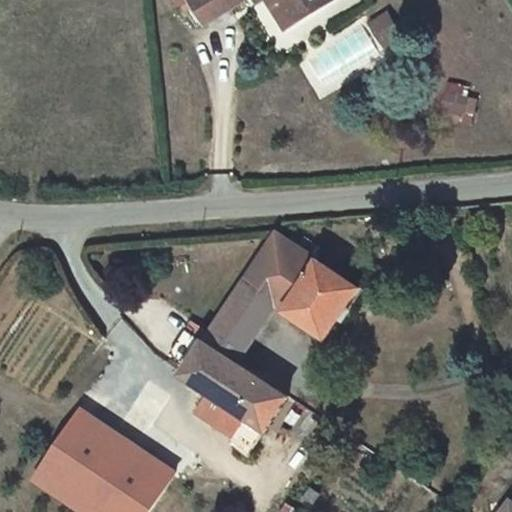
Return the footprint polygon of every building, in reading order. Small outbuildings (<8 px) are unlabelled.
[(248,0),(260,21),(298,0),(170,0),(175,8),(189,0),(248,0)] [(382,15),(370,20),(380,49),(393,44),(382,15)] [(471,119),(477,86),(447,81),(441,113),(471,119)] [(246,284),(277,305),(325,335),(331,339),(364,289),(279,234),(246,284)] [(277,305),(246,284),(208,341),(237,361),(277,305)] [(184,367),(201,342),(189,334),(172,358),(184,367)] [(208,341),(185,377),(213,396),(201,415),(254,451),(292,398),(237,361),(208,341)] [(71,430),(37,480),(82,511),(151,511),(164,494),(71,430)] [(451,511),(502,511),(493,506),(488,511),(477,511),(459,500),(451,511)]
